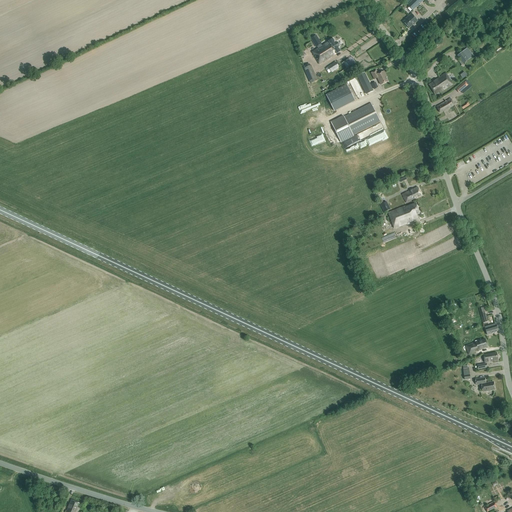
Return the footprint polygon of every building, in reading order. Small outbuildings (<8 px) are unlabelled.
[(412,11),(423,0),(412,0),(407,5),(412,11)] [(408,29),(417,22),(412,14),(408,17),(409,17),(403,22),(408,29)] [(333,39),(322,45),(321,44),(322,44),(318,37),(313,40),(311,41),(316,47),(318,46),(319,47),(317,48),(312,52),(319,64),(340,51),(333,39)] [(473,56),(467,48),(457,56),(460,59),(458,61),(461,65),(473,56)] [(304,68),(311,83),(317,80),(311,65),(304,68)] [(384,71),(378,74),(376,70),(371,73),(374,79),(377,78),(381,85),(388,81),(386,77),(387,77),(384,71)] [(375,90),(365,73),(358,77),(367,94),(375,90)] [(452,82),(447,75),(445,73),(429,85),(435,94),(452,82)] [(457,88),(460,91),(468,85),(465,82),(457,88)] [(347,85),(326,95),(334,111),(355,101),(347,85)] [(440,112),(452,106),(448,100),(437,106),(440,112)] [(312,107),(315,118),(328,113),(325,102),(312,107)] [(371,103),(344,117),(331,123),(340,142),(353,135),(380,121),(371,103)] [(417,187),(402,194),(406,202),(421,195),(417,187)] [(380,205),(384,212),(387,211),(390,209),(386,202),(385,202),(380,205)] [(406,206),(400,208),(389,212),(394,227),(418,219),(416,215),(419,214),(415,203),(406,207),(406,206)] [(479,309),(482,323),(487,321),(485,312),(484,312),(483,307),(479,309)] [(485,326),(487,335),(498,332),(497,326),(495,326),(495,324),(485,326)] [(487,347),(485,339),(481,340),(481,339),(477,340),(477,341),(465,345),(469,355),(475,352),(475,351),(487,347)] [(496,352),(483,355),(485,362),(498,360),(496,352)] [(485,378),(475,380),(476,385),(481,384),(482,391),(486,390),(486,391),(494,390),(493,382),(485,383),(485,378)] [(169,474),(148,484),(150,488),(171,479),(169,474)] [(71,500),(66,511),(77,511),(80,508),(77,507),(79,503),(71,500)] [(494,502),(484,507),(487,511),(497,507),(494,502)]
